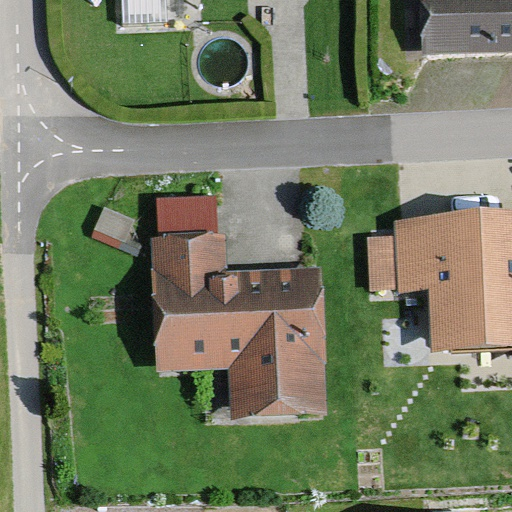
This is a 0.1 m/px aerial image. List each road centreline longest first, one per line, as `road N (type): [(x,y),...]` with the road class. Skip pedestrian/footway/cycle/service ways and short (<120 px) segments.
road 1 (residential): [(15,0),(19,154),(511,132)]
road 2 (track): [(29,511),(19,154)]
